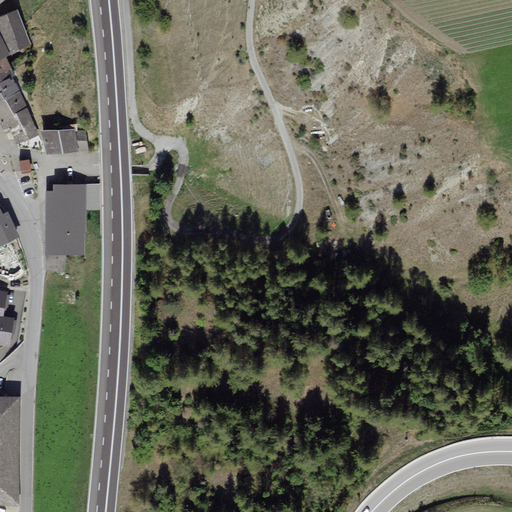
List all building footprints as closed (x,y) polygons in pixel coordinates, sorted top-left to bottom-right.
[(17,12),(0,18),(0,25),(10,50),(29,42),(17,12)] [(0,58),(6,56),(9,55),(0,36),(0,58)] [(0,73),(11,68),(6,56),(0,58),(0,73)] [(12,76),(14,75),(11,68),(0,73),(0,90),(15,83),(12,76)] [(15,83),(0,90),(0,100),(19,92),(15,83)] [(0,100),(0,111),(3,118),(27,108),(19,92),(0,100)] [(38,133),(27,108),(3,118),(1,120),(7,132),(12,129),(18,142),(38,133)] [(75,130),(42,130),(48,151),(77,148),(75,130)] [(30,170),(28,160),(21,161),(23,172),(30,170)] [(47,191),(46,226),(46,230),(84,230),(84,208),(97,208),(97,184),(55,184),(55,191),(47,191)] [(0,244),(18,236),(7,212),(3,214),(0,208),(0,207),(0,244)] [(84,253),(84,230),(46,230),(46,253),(84,253)] [(0,316),(0,342),(8,344),(12,319),(1,317),(0,316)] [(0,503),(16,504),(18,398),(0,397),(0,503)]
